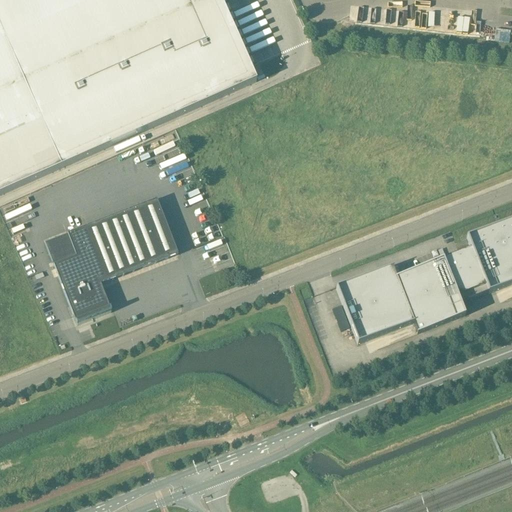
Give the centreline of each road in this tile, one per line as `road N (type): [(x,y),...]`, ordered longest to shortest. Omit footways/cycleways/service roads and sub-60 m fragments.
road 1 (unclassified): [(511,194),(0,393)]
road 2 (unknown): [(511,304),(355,355),(336,343),(312,271)]
road 3 (secondary): [(343,416),(511,351)]
road 4 (secondary): [(343,416),(192,471)]
road 5 (secondary): [(206,485),(298,446),(343,416)]
